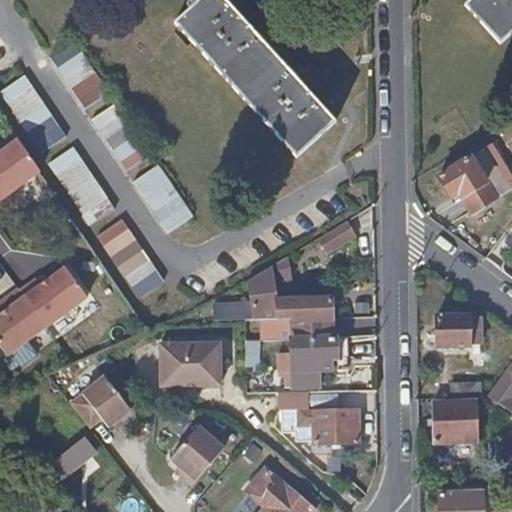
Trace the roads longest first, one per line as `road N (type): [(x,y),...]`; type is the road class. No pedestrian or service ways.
road 1 (residential): [(401,487),(397,229)]
road 2 (residential): [(397,229),(393,0)]
road 3 (residential): [(397,229),(511,311)]
